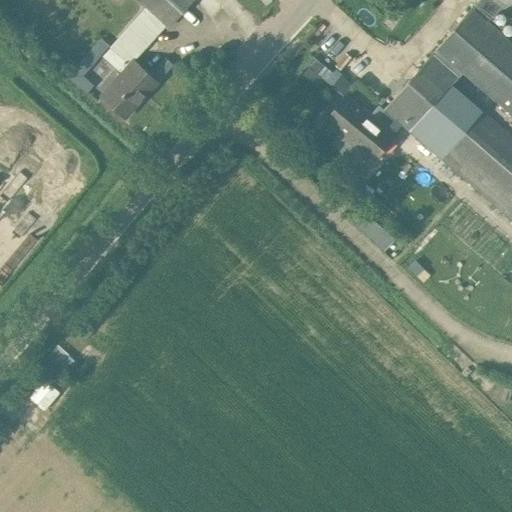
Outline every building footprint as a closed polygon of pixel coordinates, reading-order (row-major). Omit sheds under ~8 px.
[(135,0),(137,1),(145,9),(111,48),(130,65),(134,61),(165,27),(168,29),(194,1),(194,0),(135,0)] [(341,74),(331,85),(343,96),(325,119),(373,159),(402,125),(511,219),(511,135),(453,84),(463,72),(511,114),(511,40),(488,20),(500,7),(511,16),(511,0),(479,0),(472,9),(471,8),(437,49),(438,50),(433,55),(432,55),(375,121),(344,95),(353,85),(341,74)] [(130,65),(101,96),(124,117),(157,82),(134,61),(130,65)] [(59,384),(78,362),(58,344),(38,366),(59,384)] [(41,376),(26,393),(43,409),(59,392),(41,376)] [(34,511),(74,467),(58,452),(5,511),(34,511)]
